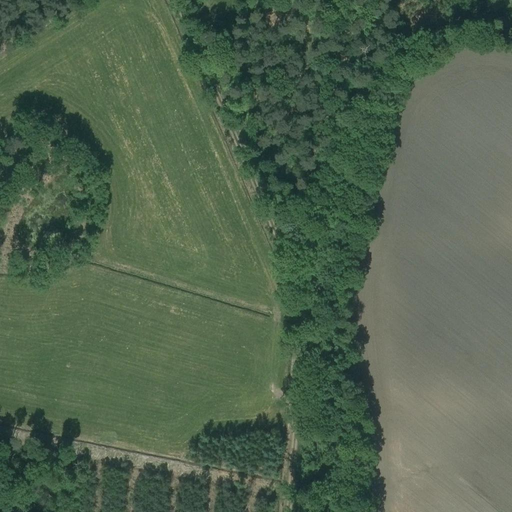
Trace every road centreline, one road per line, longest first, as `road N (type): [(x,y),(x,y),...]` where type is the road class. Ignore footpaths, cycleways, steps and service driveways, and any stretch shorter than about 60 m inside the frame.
road 1 (track): [(175,0),(302,297),(288,511)]
road 2 (track): [(302,297),(349,0)]
road 3 (track): [(329,127),(423,37),(494,20)]
